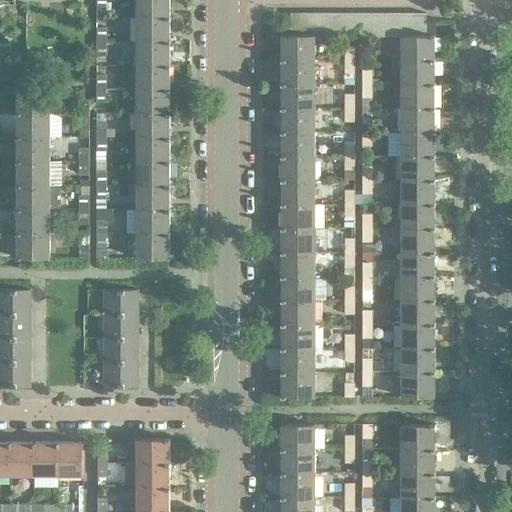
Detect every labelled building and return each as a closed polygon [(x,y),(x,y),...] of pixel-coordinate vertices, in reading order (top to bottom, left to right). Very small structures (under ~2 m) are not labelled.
[(171,16),(170,0),(136,0),(137,15),(171,16)] [(305,12),(292,12),(292,34),(305,34),(305,12)] [(317,12),(305,12),(305,34),(315,34),(315,35),(317,35),(317,12)] [(329,12),(317,12),(317,35),(329,35),(329,12)] [(341,12),(329,12),(329,35),(341,35),(341,12)] [(354,12),(341,12),(341,35),(354,35),(356,35),(356,34),(353,34),(354,12)] [(378,35),(378,12),(364,12),(364,34),(362,34),(362,35),(378,35)] [(390,35),(390,12),(378,12),(378,35),(390,35)] [(401,35),(401,12),(390,12),(390,35),(401,35)] [(401,12),(401,35),(402,35),(401,34),(414,34),(414,12),(401,12)] [(426,12),(414,12),(414,34),(426,34),(426,12)] [(137,15),(137,40),(171,40),(171,16),(137,15)] [(97,26),(97,40),(106,40),(106,26),(97,26)] [(282,34),(282,59),(315,59),(315,35),(315,34),(305,34),(292,34),(282,34)] [(402,35),(402,59),(436,59),(436,34),(426,34),(414,34),(401,34),(402,35)] [(106,40),(97,40),(97,54),(106,54),(106,40)] [(137,40),(137,64),(171,64),(171,40),(137,40)] [(11,42),(0,42),(0,76),(11,76),(11,42)] [(346,45),(346,59),(355,60),(355,45),(346,45)] [(315,59),(282,59),(282,83),(315,83),(315,59)] [(355,60),(346,59),(346,72),(355,73),(355,60)] [(402,59),(402,83),(436,83),(436,59),(402,59)] [(137,64),(137,88),(171,88),(171,64),(137,64)] [(363,69),(363,83),(373,83),(372,69),(363,69)] [(97,74),(97,88),(106,88),(106,74),(97,74)] [(315,83),(282,83),(282,107),(315,107),(315,83)] [(373,83),(363,83),(363,96),(373,96),(373,83)] [(436,83),(402,83),(402,107),(436,107),(436,83)] [(17,87),(17,112),(51,112),(51,87),(17,87)] [(106,88),(97,88),(97,102),(106,102),(106,88)] [(137,88),(137,112),(171,112),(171,88),(137,88)] [(346,93),(346,107),(355,107),(355,93),(346,93)] [(90,98),(81,98),(81,112),(90,112),(90,98)] [(315,107),(282,107),(282,131),(315,131),(315,107)] [(355,107),(346,107),(346,120),(355,120),(355,107)] [(436,131),(436,107),(402,107),(402,131),(436,131)] [(51,112),(17,112),(17,136),(51,136),(51,112)] [(90,112),(81,112),(81,126),(90,126),(90,112)] [(137,112),(137,136),(171,136),(171,112),(137,112)] [(363,117),(363,131),(373,131),(372,117),(363,117)] [(106,122),(97,122),(97,136),(106,136),(106,122)] [(315,131),(282,131),(282,155),(315,155),(315,131)] [(373,131),(363,131),(363,144),(373,144),(373,131)] [(402,131),(402,155),(436,155),(436,131),(402,131)] [(51,136),(17,136),(17,160),(51,160),(51,136)] [(106,136),(97,136),(97,150),(106,150),(106,136)] [(137,136),(137,160),(171,160),(171,136),(137,136)] [(346,141),(346,155),(355,155),(355,141),(346,141)] [(90,146),(81,146),(81,160),(90,160),(90,146)] [(282,155),(282,179),(316,179),(315,155),(282,155)] [(355,169),(355,155),(346,155),(346,168),(355,169)] [(402,155),(402,178),(436,179),(436,155),(402,155)] [(52,158),(53,196),(63,195),(62,158),(52,158)] [(51,160),(17,160),(17,184),(51,184),(51,160)] [(90,160),(81,160),(81,174),(90,174),(90,160)] [(137,160),(137,184),(171,184),(171,160),(137,160)] [(363,165),(363,179),(373,179),(373,165),(363,165)] [(106,171),(97,171),(97,184),(106,184),(106,171)] [(402,178),(402,203),(436,203),(436,179),(402,178)] [(316,179),(282,179),(282,203),(316,203),(316,179)] [(373,179),(363,179),(363,192),(373,192),(373,179)] [(51,184),(17,184),(17,208),(51,208),(51,184)] [(106,184),(97,184),(97,198),(106,198),(106,184)] [(137,184),(137,208),(171,208),(171,184),(137,184)] [(346,189),(346,203),(355,203),(355,189),(346,189)] [(80,194),(80,208),(90,208),(90,194),(80,194)] [(316,203),(282,203),(282,227),(316,227),(316,203)] [(355,203),(346,203),(346,216),(355,216),(355,203)] [(402,203),(402,227),(436,227),(436,203),(402,203)] [(51,208),(17,208),(17,232),(50,232),(51,208)] [(90,208),(80,208),(81,222),(90,222),(90,208)] [(137,208),(137,232),(171,232),(171,208),(137,208)] [(363,213),(363,227),(373,227),(372,213),(363,213)] [(97,218),(97,232),(106,232),(106,218),(97,218)] [(316,227),(282,227),(282,251),(316,251),(316,227)] [(373,227),(363,227),(363,240),(373,240),(373,227)] [(402,227),(402,251),(436,251),(436,227),(402,227)] [(50,232),(17,232),(17,256),(50,256),(50,232)] [(97,232),(96,246),(106,246),(106,232),(97,232)] [(137,232),(137,256),(171,257),(171,232),(137,232)] [(346,237),(346,251),(355,251),(355,237),(346,237)] [(80,242),(80,256),(90,256),(90,242),(80,242)] [(316,251),(282,251),(282,275),(316,275),(316,251)] [(355,251),(346,251),(346,264),(355,265),(355,251)] [(402,251),(402,275),(436,275),(436,251),(402,251)] [(363,260),(363,275),(373,275),(373,261),(363,260)] [(316,275),(282,275),(282,299),(316,299),(316,275)] [(373,275),(363,275),(363,288),(373,288),(373,275)] [(436,275),(402,275),(402,299),(436,299),(436,275)] [(346,285),(346,299),(355,299),(355,285),(346,285)] [(0,288),(0,313),(31,314),(31,288),(0,288)] [(105,289),(105,313),(138,313),(138,289),(105,289)] [(316,299),(282,299),(282,322),(316,323),(316,299)] [(355,299),(346,299),(346,312),(355,312),(355,299)] [(436,299),(402,299),(402,323),(436,323),(436,299)] [(363,309),(363,323),(373,322),(373,309),(363,309)] [(31,314),(0,313),(0,336),(31,337),(31,314)] [(105,313),(105,337),(138,337),(138,313),(105,313)] [(316,323),(282,322),(282,346),(316,346),(316,323)] [(373,322),(363,323),(363,336),(373,337),(373,322)] [(436,346),(436,323),(402,323),(402,347),(436,346)] [(346,333),(346,346),(355,347),(355,333),(346,333)] [(31,337),(0,336),(0,360),(31,361),(31,337)] [(105,337),(105,361),(138,361),(138,337),(105,337)] [(282,346),(282,370),(316,371),(316,346),(282,346)] [(355,347),(346,346),(346,361),(355,361),(355,347)] [(436,346),(402,347),(402,370),(436,370),(436,346)] [(363,357),(363,371),(373,371),(373,357),(363,357)] [(31,361),(0,360),(0,384),(31,385),(31,361)] [(105,361),(105,385),(138,386),(138,361),(105,361)] [(98,363),(85,363),(85,372),(98,372),(98,363)] [(316,371),(282,370),(282,396),(316,396),(316,371)] [(402,370),(402,395),(435,396),(436,370),(402,370)] [(373,371),(363,371),(363,384),(373,384),(373,371)] [(346,382),(345,396),(355,396),(355,381),(346,382)] [(282,423),(282,448),(316,448),(316,423),(282,423)] [(372,423),(363,423),(363,437),(372,437),(372,423)] [(436,424),(402,424),(402,448),(436,448),(436,424)] [(345,435),(345,448),(355,448),(355,435),(345,435)] [(137,438),(137,462),(171,462),(171,438),(137,438)] [(10,441),(0,441),(0,474),(10,474),(10,441)] [(10,441),(10,474),(34,474),(34,441),(10,441)] [(58,441),(34,441),(34,474),(59,474),(58,441)] [(83,441),(58,441),(59,474),(83,474),(83,441)] [(282,448),(282,472),(316,472),(316,448),(282,448)] [(355,448),(345,448),(346,462),(355,462),(355,448)] [(436,472),(436,448),(402,448),(402,472),(436,472)] [(107,449),(97,449),(97,461),(102,461),(102,463),(102,464),(107,464),(107,463),(107,449)] [(363,449),(362,449),(363,472),(372,472),(372,449),(363,449)] [(102,461),(97,461),(97,477),(107,476),(107,464),(102,464),(102,463),(102,461)] [(171,487),(171,462),(137,462),(137,487),(171,487)] [(282,472),(282,496),(316,497),(316,472),(282,472)] [(372,472),(363,472),(363,496),(372,496),(372,472)] [(436,472),(402,472),(402,496),(436,496),(436,472)] [(345,483),(345,496),(355,496),(355,483),(345,483)] [(171,487),(137,487),(137,510),(171,511),(171,487)] [(282,496),(281,511),(315,511),(316,497),(282,496)] [(355,496),(345,496),(346,510),(355,510),(355,496)] [(372,511),(372,496),(363,496),(362,511),(372,511)] [(402,496),(391,496),(390,511),(435,511),(436,496),(402,496)] [(98,497),(98,509),(102,509),(102,511),(106,511),(107,511),(107,497),(98,497)]
